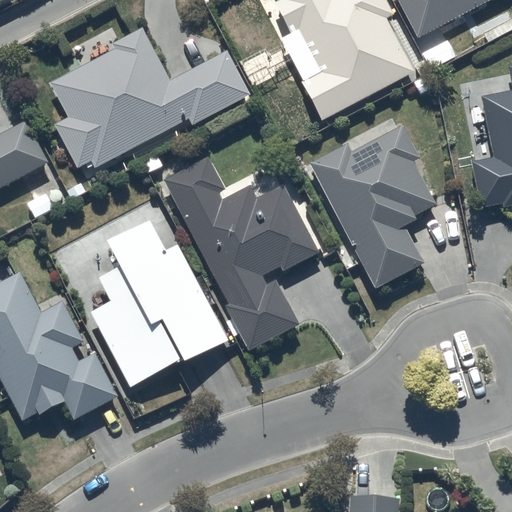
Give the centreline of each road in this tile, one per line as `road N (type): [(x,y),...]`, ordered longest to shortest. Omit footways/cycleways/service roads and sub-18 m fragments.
road 1 (residential): [(94,511),(180,460),(358,406)]
road 2 (residential): [(358,406),(431,325),(482,314),(494,319),(511,354)]
road 3 (residential): [(511,396),(504,410),(475,423),(400,416)]
